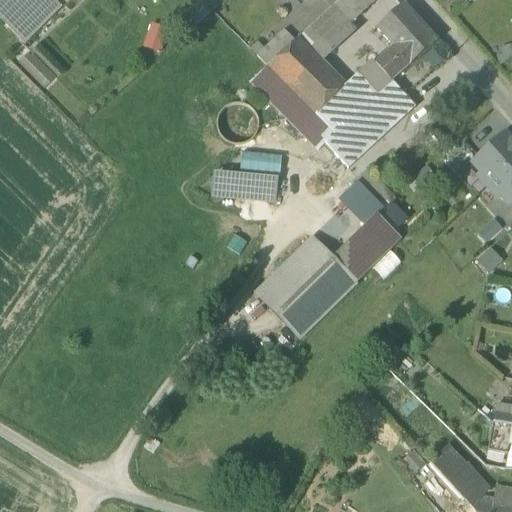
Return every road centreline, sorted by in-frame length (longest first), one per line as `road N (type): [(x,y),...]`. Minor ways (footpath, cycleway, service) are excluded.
road 1 (track): [(208,327),(88,511)]
road 2 (track): [(178,511),(99,491),(0,431)]
road 3 (residential): [(409,0),(511,111)]
road 4 (unknown): [(208,327),(280,220)]
